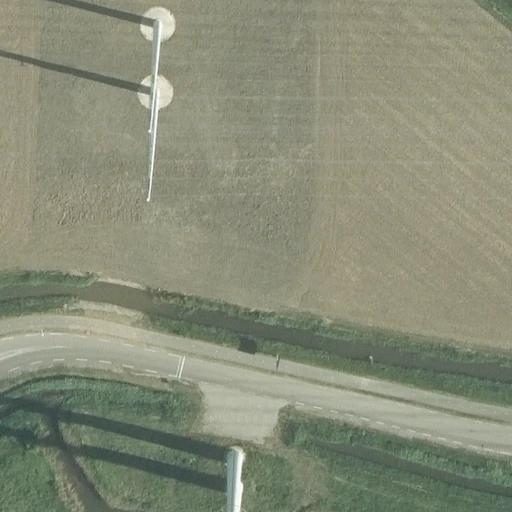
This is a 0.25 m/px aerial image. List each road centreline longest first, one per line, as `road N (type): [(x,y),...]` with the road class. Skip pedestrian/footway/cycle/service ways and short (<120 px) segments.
road 1 (unclassified): [(120,357),(511,440)]
road 2 (unclassified): [(120,357),(69,343),(0,349)]
road 3 (unclassified): [(0,369),(63,354),(120,357)]
